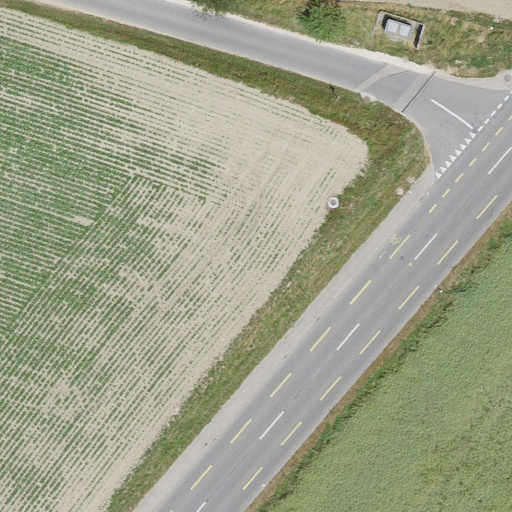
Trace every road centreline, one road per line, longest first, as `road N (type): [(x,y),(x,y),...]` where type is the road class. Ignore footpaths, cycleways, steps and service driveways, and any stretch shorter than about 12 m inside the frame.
road 1 (secondary): [(197,511),(511,145)]
road 2 (unclassified): [(511,145),(414,94),(95,0)]
